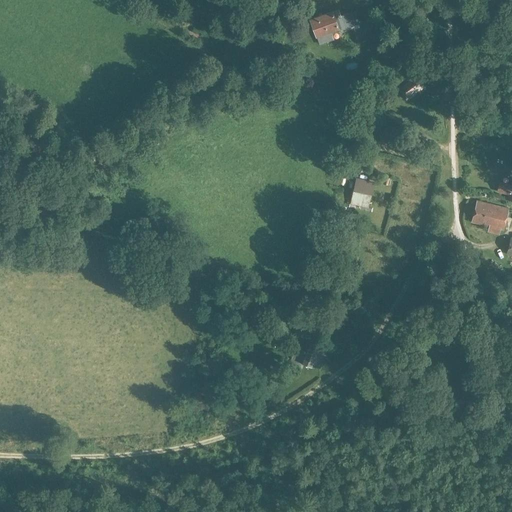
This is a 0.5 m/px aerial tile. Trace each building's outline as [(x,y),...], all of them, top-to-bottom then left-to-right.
[(338,9),(333,11),(339,28),(337,29),(338,31),(353,25),(358,43),(366,41),(364,32),(373,29),(370,18),(361,21),(361,20),(358,21),(355,11),(341,15),(338,9)] [(339,28),(333,11),(310,18),(316,36),(331,31),(337,29),(339,28)] [(331,31),(316,36),(319,45),(334,39),(331,31)] [(415,74),(398,87),(408,100),(425,86),(415,74)] [(356,179),(351,202),(368,206),(373,183),(356,179)] [(498,186),(496,192),(508,195),(507,199),(511,200),(511,179),(510,186),(499,183),(498,186)] [(477,200),(471,222),(488,226),(487,231),(498,234),(500,228),(502,229),(508,208),(477,200)] [(296,348),(290,364),(302,368),(304,363),(314,366),(314,367),(320,368),(325,357),(328,358),(331,350),(322,347),(322,346),(308,341),(304,351),(296,348)]
